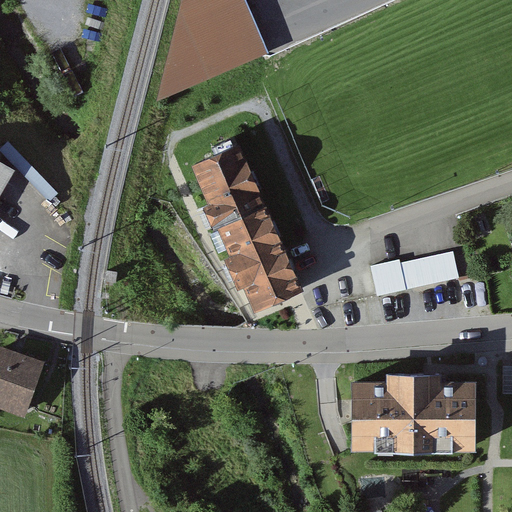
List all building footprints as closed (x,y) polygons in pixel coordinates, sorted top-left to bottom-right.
[(184,0),(164,101),(271,59),(246,0),(184,0)] [(57,194),(7,142),(0,148),(0,149),(49,201),(57,194)] [(214,226),(220,224),(263,205),(237,146),(195,165),(212,203),(205,206),(214,226)] [(0,191),(13,170),(0,162),(0,191)] [(300,288),(263,205),(220,224),(234,256),(228,259),(239,285),(246,282),(257,307),(300,288)] [(456,247),(373,265),(379,294),(462,276),(456,247)] [(40,364),(0,350),(0,397),(4,399),(2,404),(24,412),(40,364)] [(389,382),(355,382),(355,446),(377,446),(377,437),(395,437),(395,450),(434,450),(433,437),(451,437),(451,446),(474,446),(474,382),(440,382),(440,374),(389,374),(389,382)]
